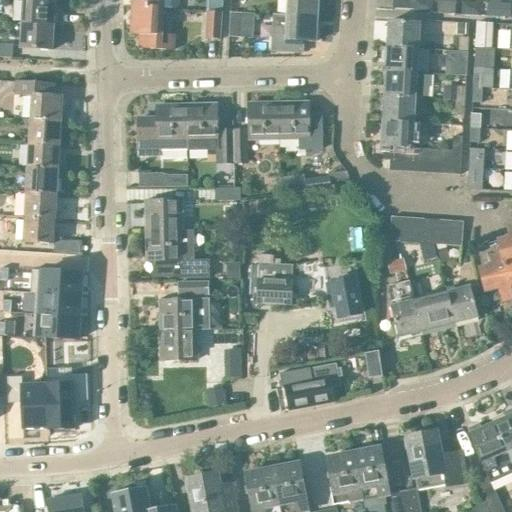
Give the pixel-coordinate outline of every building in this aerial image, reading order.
[(53,26),(55,2),(23,0),(22,24),(53,26)] [(165,9),(165,0),(131,0),(131,7),(165,9)] [(317,18),(318,0),(287,0),(287,16),(317,18)] [(413,3),(413,0),(392,0),(392,8),(413,10),(413,3)] [(451,14),(451,0),(438,0),(437,14),(451,14)] [(413,10),(413,13),(430,15),(431,4),(413,3),(413,10)] [(510,7),(510,4),(487,3),(486,17),(509,18),(510,7)] [(462,5),(462,16),(479,17),(479,6),(462,5)] [(163,35),(165,9),(131,7),(129,34),(143,35),(142,47),(139,47),(139,48),(174,50),(174,49),(171,49),(172,36),(163,35)] [(221,39),(223,13),(209,12),(208,38),(221,39)] [(240,38),(241,14),(230,13),(229,37),(240,38)] [(317,18),(287,16),(274,15),(272,52),(302,54),(303,42),(315,42),(317,18)] [(418,49),(419,24),(389,22),(387,47),(418,49)] [(52,51),(53,26),(22,24),(21,49),(52,51)] [(456,25),(456,36),(465,36),(466,25),(456,25)] [(485,49),(486,36),(475,35),(474,49),(485,49)] [(467,52),(468,39),(458,39),(457,52),(467,52)] [(0,57),(12,58),(12,45),(0,44),(0,57)] [(416,74),(418,49),(387,47),(386,72),(416,74)] [(484,64),(485,49),(474,49),(473,63),(484,64)] [(466,67),(467,52),(457,52),(456,66),(466,67)] [(424,74),(416,74),(386,72),(384,97),(415,99),(423,99),(424,74)] [(483,90),(484,76),(473,76),(472,89),(483,90)] [(60,123),(62,98),(49,97),(50,85),(14,83),(13,96),(31,97),(30,122),(60,123)] [(443,87),(443,100),(455,101),(464,102),(465,89),(456,88),(443,87)] [(482,105),(483,90),(472,89),(471,104),(482,105)] [(413,123),(415,99),(384,97),(383,121),(413,123)] [(463,117),(464,102),(455,101),(455,117),(463,117)] [(280,105),(279,105),(279,139),(305,138),(305,150),(321,150),(321,116),(309,116),(309,104),(292,105),(292,106),(280,106),(280,105)] [(279,139),(279,105),(278,105),(278,106),(264,107),(264,105),(249,105),(250,140),(279,139)] [(188,107),(187,107),(188,141),(188,151),(218,150),(218,165),(234,165),(233,132),(217,132),(217,106),(200,106),(200,107),(188,108),(188,107)] [(188,141),(187,107),(186,107),(186,108),(172,108),(172,107),(157,107),(157,120),(138,120),(139,157),(161,156),(161,151),(188,151),(188,141)] [(479,130),(480,116),(471,116),(470,129),(479,130)] [(412,149),(413,123),(383,121),(381,147),(390,148),(402,148),(412,149)] [(59,148),(60,123),(30,122),(29,146),(59,148)] [(478,145),(479,130),(470,129),(469,144),(478,145)] [(248,165),(247,131),(234,132),(235,165),(248,165)] [(453,138),(452,151),(462,152),(463,138),(453,138)] [(58,172),(59,148),(29,146),(27,170),(58,172)] [(401,172),(402,148),(390,148),(389,171),(401,172)] [(413,173),(414,149),(412,149),(402,148),(401,172),(413,173)] [(425,174),(426,150),(414,149),(413,173),(425,174)] [(436,174),(437,150),(426,150),(425,174),(436,174)] [(448,175),(449,151),(437,150),(436,174),(448,175)] [(462,152),(452,151),(449,151),(448,175),(460,176),(462,152)] [(479,170),(479,156),(470,155),(469,169),(479,170)] [(478,183),(479,170),(469,169),(468,182),(478,183)] [(56,196),(58,172),(27,170),(26,195),(56,196)] [(187,176),(168,176),(168,188),(187,188),(187,176)] [(331,190),(330,177),(304,180),(306,193),(331,190)] [(215,189),(215,201),(240,201),(240,189),(215,189)] [(55,220),(56,196),(26,195),(24,218),(55,220)] [(181,231),(181,201),(146,202),(147,218),(148,218),(149,231),(147,231),(147,232),(181,231)] [(238,208),(225,208),(225,226),(238,226),(238,208)] [(401,243),(403,218),(391,217),(390,242),(401,243)] [(54,245),(55,220),(24,218),(23,243),(54,245)] [(414,244),(415,219),(403,218),(401,243),(414,244)] [(425,245),(427,220),(415,219),(414,244),(425,245)] [(437,245),(439,221),(427,220),(425,245),(437,245)] [(449,246),(450,221),(439,221),(437,245),(449,246)] [(461,247),(463,222),(450,221),(449,246),(461,247)] [(511,228),(509,229),(511,238),(497,242),(500,255),(503,265),(511,262),(511,228)] [(181,231),(147,232),(149,232),(149,246),(148,246),(148,262),(156,262),(157,275),(180,274),(180,279),(210,279),(209,260),(194,261),(193,231),(181,231)] [(231,237),(230,251),(240,252),(240,238),(231,237)] [(511,286),(511,262),(503,265),(500,255),(490,257),(493,266),(478,270),(484,293),(498,290),(501,304),(511,300),(511,299),(509,287),(511,286)] [(240,264),(226,264),(226,280),(240,280),(240,264)] [(291,306),(293,266),(259,264),(257,305),(291,306)] [(0,269),(0,281),(7,281),(8,270),(0,269)] [(32,271),(30,293),(80,297),(82,274),(32,271)] [(360,314),(354,279),(328,284),(332,304),(337,304),(340,318),(360,314)] [(421,333),(413,302),(408,282),(387,288),(392,307),(390,307),(398,339),(421,333)] [(208,296),(208,283),(180,283),(180,296),(208,296)] [(478,318),(470,287),(447,293),(455,324),(478,318)] [(30,293),(30,294),(35,295),(34,315),(79,318),(80,297),(30,293)] [(455,324),(447,293),(413,302),(421,333),(455,324)] [(3,301),(2,313),(10,314),(11,302),(3,301)] [(208,330),(208,301),(161,302),(161,317),(162,317),(162,330),(161,330),(161,331),(195,330),(208,330)] [(34,315),(32,338),(77,341),(79,318),(34,315)] [(196,361),(195,330),(161,331),(161,332),(162,332),(163,346),(161,346),(162,361),(196,361)] [(364,355),(368,380),(382,378),(377,352),(364,355)] [(309,369),(280,374),(283,389),(285,389),(290,411),(334,402),(330,379),(312,382),(309,369)] [(72,381),(47,382),(49,430),(75,429),(74,402),(88,402),(86,375),(72,376),(72,381)] [(21,378),(7,379),(8,404),(21,404),(22,431),(49,430),(47,387),(22,388),(21,378)] [(221,390),(206,393),(209,410),(225,407),(221,390)] [(508,419),(494,425),(511,461),(511,462),(511,411),(506,415),(508,419)] [(468,429),(467,429),(470,436),(486,472),(492,484),(511,475),(511,462),(511,461),(494,425),(480,431),(478,427),(469,431),(468,429)] [(435,432),(407,438),(415,479),(417,493),(446,487),(468,483),(463,453),(440,457),(435,432)] [(389,493),(380,449),(354,454),(362,499),(389,493)] [(362,499),(354,454),(327,459),(333,492),(331,492),(333,504),(362,499)] [(304,511),(308,511),(299,464),(273,469),(281,511),(304,511)] [(281,511),(273,469),(246,474),(252,511),(281,511)] [(238,511),(233,485),(219,487),(217,474),(187,480),(193,511),(238,511)] [(503,511),(487,475),(474,481),(488,511),(503,511)] [(137,490),(111,495),(113,511),(177,511),(176,506),(151,511),(147,488),(144,489),(137,490)] [(420,511),(417,493),(403,496),(406,511),(420,511)] [(83,511),(81,496),(48,501),(49,511),(83,511)] [(406,511),(403,496),(390,498),(392,511),(406,511)]
